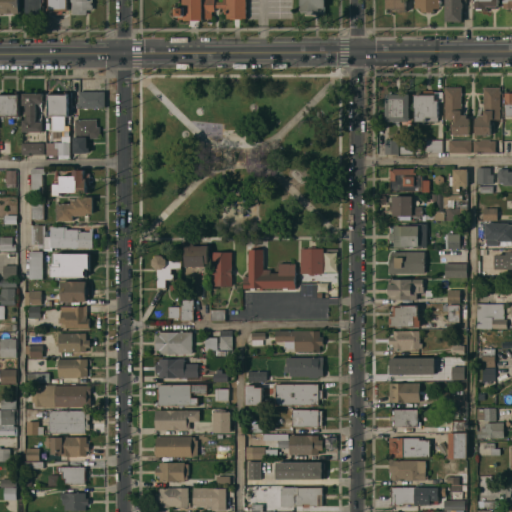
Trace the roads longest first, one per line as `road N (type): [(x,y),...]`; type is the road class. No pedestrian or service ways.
road 1 (tertiary): [(0,54),(511,52)]
road 2 (residential): [(122,0),(121,511)]
road 3 (residential): [(354,0),(355,511)]
road 4 (residential): [(355,325),(122,326)]
